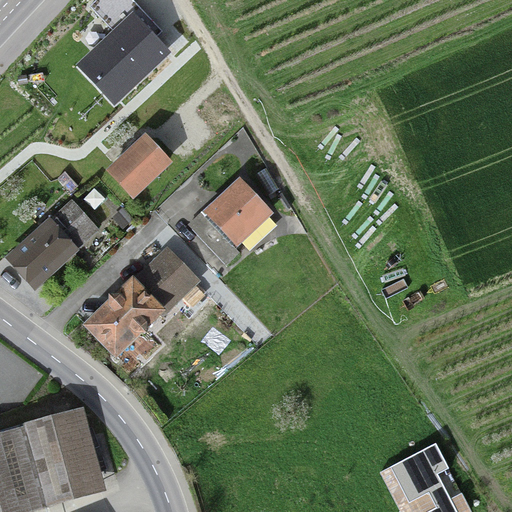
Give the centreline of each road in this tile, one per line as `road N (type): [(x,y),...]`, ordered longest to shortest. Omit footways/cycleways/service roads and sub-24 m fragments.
road 1 (track): [(180,0),(369,312),(492,482)]
road 2 (tertiary): [(171,511),(118,414),(36,344)]
road 3 (residential): [(161,219),(36,344)]
